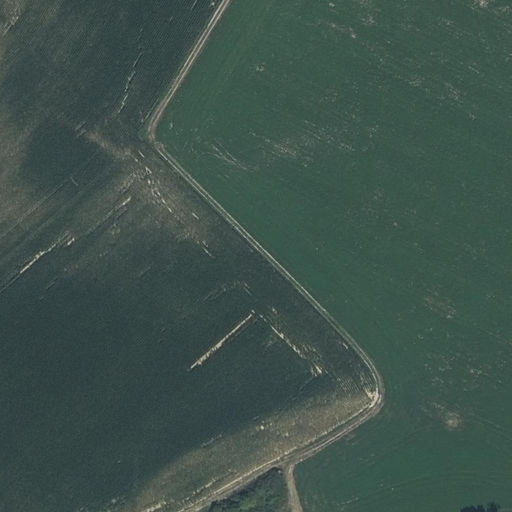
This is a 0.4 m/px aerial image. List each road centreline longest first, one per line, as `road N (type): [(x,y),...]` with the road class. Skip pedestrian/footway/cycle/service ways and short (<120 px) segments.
road 1 (track): [(229,0),(147,137),(369,360),(381,391),(373,406),(283,471),(279,511)]
road 2 (track): [(147,137),(0,267)]
